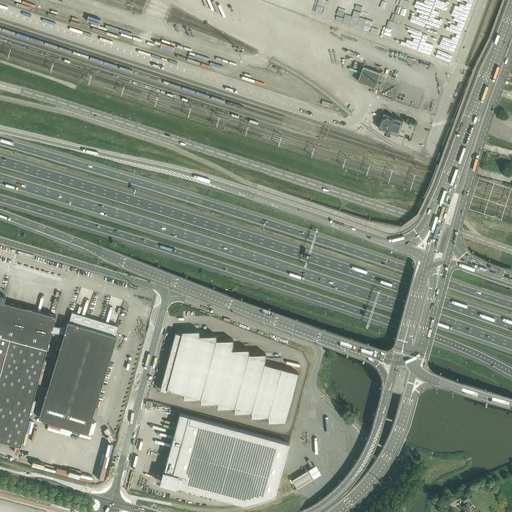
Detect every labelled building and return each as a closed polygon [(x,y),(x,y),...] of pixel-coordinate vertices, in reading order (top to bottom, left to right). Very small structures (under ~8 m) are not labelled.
[(364,67),(359,81),(376,87),(381,73),(364,67)] [(384,114),(381,122),(379,128),(398,135),(404,121),(395,118),(396,117),(393,116),(392,117),(384,114)] [(56,315),(4,301),(0,315),(0,440),(20,446),(51,332),(64,333),(66,327),(53,325),(56,315)] [(115,335),(118,325),(72,311),(69,321),(68,321),(66,327),(64,333),(38,417),(87,432),(115,340),(116,336),(115,335)] [(285,420),(290,401),(292,402),(295,392),(293,391),(298,372),(264,363),(265,358),(265,353),(248,353),(248,348),(232,349),(233,344),(233,339),(216,339),(216,334),(199,335),(199,330),(177,331),(177,332),(175,332),(160,389),(166,390),(167,389),(183,393),(184,398),(200,398),(200,403),(217,402),(217,407),(234,407),(234,412),(251,411),(251,417),(268,416),(268,421),(285,420)] [(289,442),(179,413),(164,471),(163,470),(162,474),(163,475),(161,481),(168,483),(167,484),(175,486),(176,485),(245,504),(274,495),(289,442)] [(320,474),(315,465),(291,479),(297,488),(320,474)] [(467,493),(461,497),(465,502),(466,504),(463,506),(466,511),(473,511),(468,503),(467,503),(466,501),(470,499),(467,493)]
